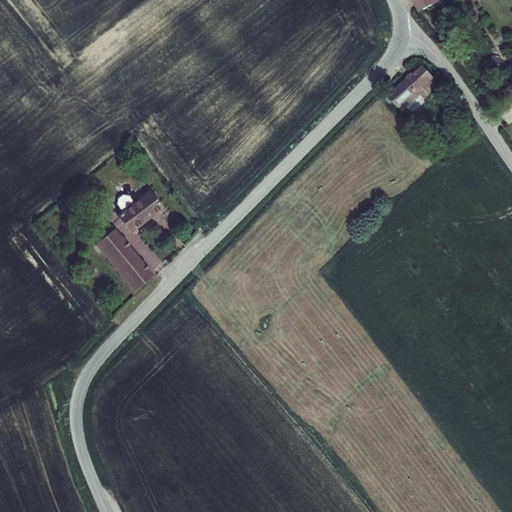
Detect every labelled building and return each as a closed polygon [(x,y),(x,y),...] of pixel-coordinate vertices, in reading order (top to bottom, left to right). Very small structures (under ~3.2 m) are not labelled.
[(433,0),(413,0),(418,8),(433,0)] [(419,68),(386,97),(401,115),(405,111),(407,113),(420,102),(419,100),(434,87),(419,68)] [(511,95),(508,88),(501,91),(507,106),(511,104),(511,95)] [(126,230),(159,205),(147,190),(147,191),(132,202),(126,194),(120,193),(115,197),(114,203),(120,211),(115,215),(126,230)] [(106,222),(101,216),(85,229),(132,287),(148,275),(106,222)]
